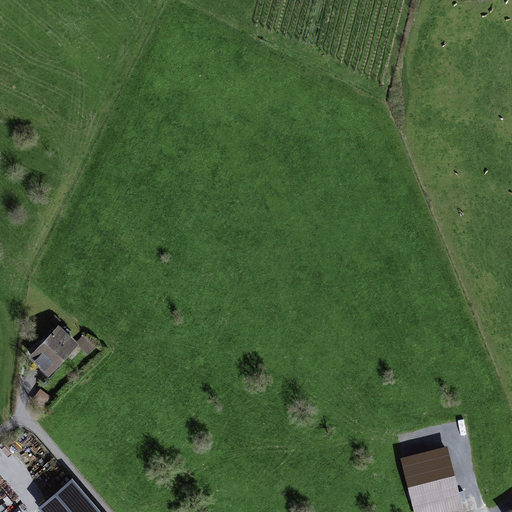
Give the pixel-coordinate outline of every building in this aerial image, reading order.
[(55,314),(49,320),(55,325),(61,319),(55,314)] [(28,355),(46,372),(78,340),(59,322),(28,355)] [(85,333),(77,342),(89,353),(97,344),(85,333)] [(401,456),(414,511),(435,511),(461,506),(447,445),(401,456)] [(39,503),(46,511),(101,511),(71,476),(39,503)]
